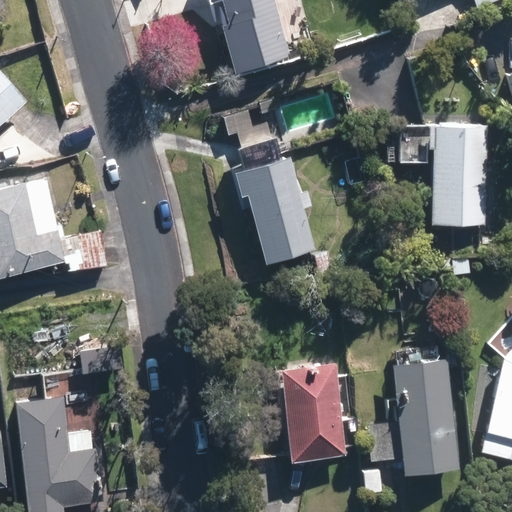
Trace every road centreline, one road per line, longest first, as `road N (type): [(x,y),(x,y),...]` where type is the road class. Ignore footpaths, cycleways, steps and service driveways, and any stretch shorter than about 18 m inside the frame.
road 1 (residential): [(189,511),(156,245),(87,0)]
road 2 (unknown): [(125,259),(0,276)]
